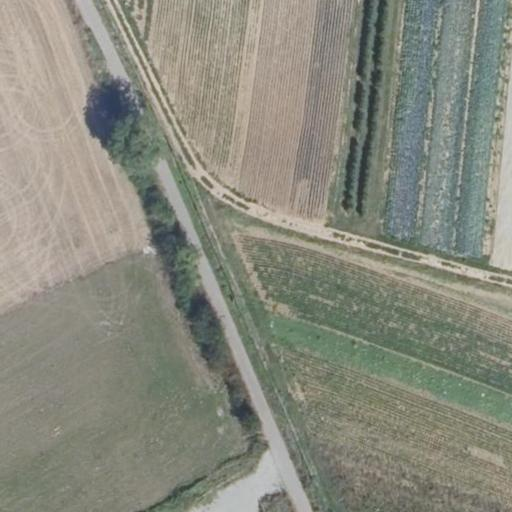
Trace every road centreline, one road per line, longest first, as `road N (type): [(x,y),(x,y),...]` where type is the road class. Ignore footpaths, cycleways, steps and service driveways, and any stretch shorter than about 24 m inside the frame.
road 1 (track): [(191,273),(181,337),(135,414),(0,491)]
road 2 (track): [(281,476),(242,441),(135,414)]
